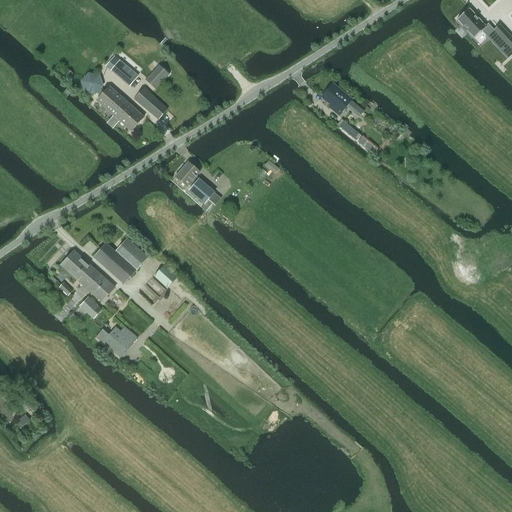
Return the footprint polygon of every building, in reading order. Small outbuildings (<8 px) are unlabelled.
[(469,9),(457,19),(463,26),(462,27),(466,32),(467,31),(474,38),(482,31),(488,37),(490,36),(503,51),(508,46),(511,50),(511,38),(500,25),(494,31),(488,24),(486,27),(469,9)] [(120,60),(110,71),(129,87),(138,76),(120,60)] [(155,90),(169,74),(159,65),(145,80),(155,90)] [(85,83),(89,94),(100,97),(108,88),(104,76),(93,74),(85,83)] [(110,87),(97,101),(113,116),(107,123),(114,129),(115,127),(120,121),(131,131),(144,117),(110,87)] [(144,88),(134,100),(159,120),(168,109),(144,88)] [(327,93),(322,99),(335,108),(333,111),(339,116),(350,102),(334,88),(329,95),(327,93)] [(352,101),(347,107),(351,111),(356,105),(352,101)] [(341,121),(337,126),(356,141),(360,136),(341,121)] [(362,137),(358,142),(373,155),(377,150),(362,137)] [(188,163),(175,178),(186,187),(189,184),(193,187),(199,180),(195,177),(199,173),(188,163)] [(193,187),(189,191),(204,204),(208,200),(214,192),(199,180),(193,187)] [(106,245),(94,258),(124,285),(147,258),(126,240),(115,253),(106,245)] [(74,252),(61,267),(102,303),(115,289),(74,252)] [(164,265),(154,276),(167,289),(178,277),(164,265)] [(64,283),(59,288),(60,288),(68,296),(73,291),(64,283)] [(89,297),(80,307),(93,319),(102,310),(89,297)] [(103,330),(96,338),(120,358),(127,350),(138,338),(124,327),(120,331),(115,327),(109,335),(103,330)]
